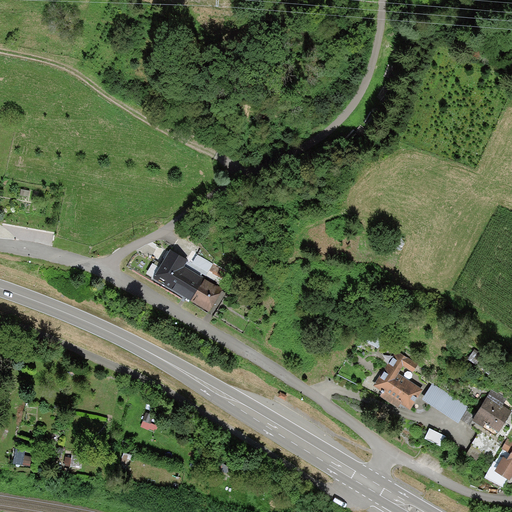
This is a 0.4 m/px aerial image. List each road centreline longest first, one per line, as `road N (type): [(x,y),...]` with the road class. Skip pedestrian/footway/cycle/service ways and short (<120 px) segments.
road 1 (track): [(0,318),(148,379),(338,496),(362,479)]
road 2 (secondary): [(362,479),(104,328),(0,289)]
road 3 (unclassified): [(159,231),(322,135),(354,107),(373,61),(383,0)]
road 4 (residential): [(386,451),(310,392),(101,269)]
road 5 (track): [(0,50),(71,68),(247,177)]
